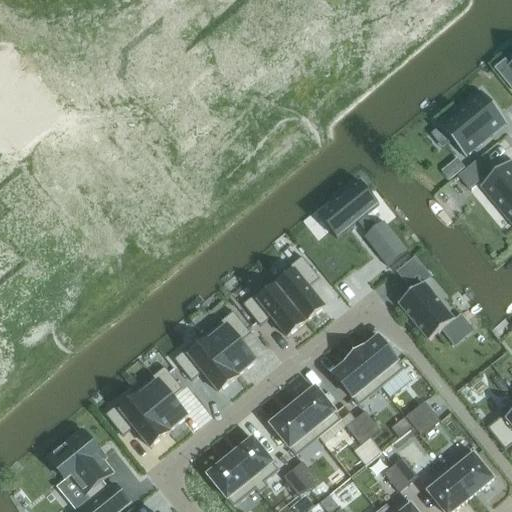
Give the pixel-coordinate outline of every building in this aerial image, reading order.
[(505,61),(494,70),(511,92),(511,91),(511,64),(509,67),(505,61)] [(440,126),(439,127),(466,160),(466,159),(465,157),(489,138),(506,124),(502,119),(480,93),(479,94),(481,96),(441,128),(440,126)] [(482,159),(458,178),(469,192),(493,172),(482,159)] [(456,160),(441,173),(449,182),(464,170),(456,160)] [(511,161),(481,190),(482,191),(484,189),(511,219),(511,164),(511,163),(511,161)] [(360,184),(317,218),(337,241),(357,225),(367,237),(364,240),(388,269),(408,253),(384,224),(376,230),(366,217),(379,207),(360,184)] [(290,267),(272,282),(306,324),(307,324),(306,323),(324,309),(309,290),(319,281),(302,259),(291,268),(290,267)] [(415,259),(396,274),(406,287),(425,272),(415,259)] [(254,298),(243,307),(260,329),(271,320),(287,339),(306,324),(272,282),(253,297),(254,298)] [(423,286),(399,306),(429,343),(454,323),(423,286)] [(222,322),(203,337),(237,380),(238,379),(238,378),(256,364),(240,344),(251,336),(233,314),(222,323),(222,322)] [(185,353),(174,362),(191,383),(202,374),(218,395),(237,380),(203,337),(184,352),(185,353)] [(378,340),(356,358),(381,390),(404,372),(378,340)] [(356,358),(333,377),(359,408),(381,390),(356,358)] [(153,377),(134,393),(138,398),(139,398),(169,435),(171,433),(170,433),(187,419),(171,400),(182,391),(165,369),(154,378),(153,377)] [(316,391),(293,409),(319,440),(341,422),(316,391)] [(117,407),(105,417),(123,439),(134,430),(150,450),(169,435),(139,398),(138,398),(121,412),(117,407)] [(424,404),(405,420),(413,429),(432,414),(424,404)] [(293,409),(270,427),(296,459),(319,440),(293,409)] [(365,414),(355,422),(371,441),(380,433),(365,414)] [(432,414),(413,429),(421,439),(440,423),(432,414)] [(511,415),(489,434),(505,454),(511,448),(511,415)] [(355,422),(345,430),(361,449),(371,441),(355,422)] [(83,433),(48,461),(67,483),(70,480),(87,500),(74,510),(75,511),(120,511),(129,505),(114,487),(108,491),(102,483),(112,475),(102,463),(105,460),(83,433)] [(253,441),(231,460),(256,491),(255,492),(259,497),(268,489),(264,484),(279,473),(253,441)] [(467,450),(445,469),(470,500),(493,482),(467,450)] [(231,460),(208,478),(234,509),(255,492),(256,491),(231,460)] [(403,461),(393,468),(408,488),(418,480),(403,461)] [(302,464),(293,472),(308,491),(318,483),(302,464)] [(393,468),(383,476),(399,495),(408,488),(393,468)] [(445,469),(422,487),(442,511),(455,511),(470,500),(445,469)] [(293,472),(283,480),(298,499),(308,491),(293,472)] [(389,511),(386,508),(381,511),(413,511),(405,501),(391,511),(389,511)]
